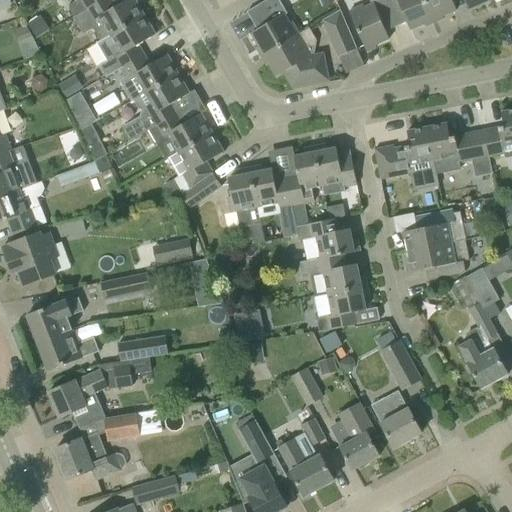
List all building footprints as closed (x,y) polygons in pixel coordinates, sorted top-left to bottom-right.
[(68,6),(74,18),(104,0),(73,0),(75,2),(68,6)] [(94,30),(100,41),(144,16),(134,0),(127,0),(116,7),(112,0),(104,0),(74,18),(83,33),(91,29),(94,30)] [(256,48),(261,57),(299,35),(292,22),(289,24),(284,15),(287,14),(278,0),(267,0),(248,12),(258,29),(251,34),(258,47),(256,48)] [(396,27),(384,0),(370,0),(372,5),(364,9),(362,6),(349,12),(358,34),(366,52),(376,48),(374,46),(389,39),(385,31),(396,27)] [(384,0),(396,27),(406,22),(410,30),(424,24),(425,27),(434,23),(424,0),(384,0)] [(424,0),(434,23),(443,19),(442,17),(456,11),(452,2),(457,0),(424,0)] [(489,0),(464,0),(469,10),(490,1),(489,0)] [(357,49),(349,31),(340,11),(332,15),(323,20),(338,57),(357,49)] [(40,16),(28,23),(36,36),(48,28),(40,16)] [(121,68),(144,55),(138,45),(155,35),(144,16),(100,41),(96,44),(107,61),(99,66),(105,77),(121,68)] [(26,24),(15,28),(20,43),(31,39),(26,24)] [(299,35),(261,57),(265,65),(268,64),(276,77),(283,73),(292,88),(328,81),(322,54),(311,55),(308,57),(304,48),(306,47),(299,35)] [(134,100),(178,75),(166,56),(149,66),(144,55),(121,68),(128,80),(122,83),(132,101),(134,100)] [(178,114),(172,104),(189,94),(178,75),(134,100),(139,109),(143,109),(140,121),(124,129),(124,133),(128,142),(146,132),(148,131),(178,114)] [(70,77),(57,85),(64,96),(77,89),(70,77)] [(89,109),(73,118),(79,129),(95,120),(89,109)] [(511,110),(501,113),(504,127),(487,130),(492,157),(504,154),(505,158),(511,156),(511,110)] [(0,154),(10,151),(4,134),(8,133),(10,130),(3,111),(0,112),(0,154)] [(178,152),(179,153),(212,133),(200,114),(184,124),(178,114),(148,131),(165,160),(178,152)] [(92,124),(79,130),(84,140),(97,134),(92,124)] [(447,124),(427,128),(436,173),(460,168),(459,163),(471,161),(492,157),(487,130),(466,134),(450,138),(447,124)] [(436,173),(427,128),(407,132),(410,146),(393,149),(393,147),(374,150),(380,180),(411,173),(411,178),(436,173)] [(182,195),(213,174),(206,162),(223,152),(212,133),(179,153),(189,171),(173,180),(181,194),(182,195)] [(102,144),(89,150),(94,160),(106,154),(102,144)] [(356,185),(349,150),(337,153),(336,148),(326,150),(325,144),(314,146),(322,186),(324,195),(345,191),(344,188),(356,185)] [(297,175),(286,177),(292,206),(296,227),(308,224),(304,204),(314,202),(311,188),(322,186),(314,146),(303,148),(304,155),(294,157),(297,175)] [(0,197),(19,190),(36,184),(27,160),(15,165),(10,151),(0,154),(0,197)] [(98,173),(94,162),(84,166),(88,177),(98,173)] [(261,165),(249,167),(260,218),(279,213),(278,209),(292,206),(286,177),(274,180),(272,170),(262,171),(261,165)] [(260,218),(249,167),(238,170),(239,176),(227,179),(231,197),(227,198),(230,213),(236,212),(239,228),(249,226),(253,244),(264,242),(259,218),(260,218)] [(112,169),(101,174),(109,192),(121,186),(112,169)] [(221,187),(213,174),(182,195),(187,211),(221,187)] [(173,180),(166,184),(173,197),(181,194),(173,180)] [(46,223),(37,198),(41,197),(44,189),(42,182),(36,184),(19,190),(0,197),(0,222),(7,220),(13,236),(46,223)] [(511,204),(501,212),(510,227),(511,226),(511,204)] [(464,240),(460,221),(459,213),(453,213),(452,209),(414,217),(417,230),(403,232),(407,252),(464,240)] [(306,260),(307,260),(320,258),(321,259),(344,255),(360,251),(358,240),(352,241),(349,229),(339,231),(336,219),(308,224),(296,227),(298,241),(302,240),(306,260)] [(41,233),(7,245),(7,246),(2,248),(9,265),(14,263),(23,287),(56,274),(51,260),(59,257),(50,232),(42,235),(41,233)] [(188,240),(177,242),(182,262),(192,260),(188,240)] [(464,240),(407,252),(411,272),(425,269),(427,282),(466,274),(463,262),(468,260),(464,240)] [(227,255),(212,258),(216,277),(231,273),(227,255)] [(307,260),(306,260),(298,261),(301,276),(310,274),(314,297),(367,286),(365,275),(359,276),(356,265),(346,266),(344,255),(321,259),(320,258),(307,260)] [(499,300),(491,286),(482,269),(467,277),(482,305),(484,309),(499,300)] [(101,283),(103,301),(151,291),(148,273),(101,283)] [(367,286),(314,297),(318,317),(316,318),(319,332),(358,325),(355,312),(366,310),(363,299),(369,297),(367,286)] [(27,316),(38,344),(73,330),(89,324),(84,311),(79,298),(63,305),(62,303),(27,316)] [(429,298),(413,306),(419,316),(434,307),(429,298)] [(511,301),(501,305),(504,316),(511,313),(511,301)] [(508,375),(493,349),(491,350),(486,341),(497,335),(483,310),(484,309),(482,305),(469,311),(478,328),(466,334),(470,341),(459,347),(481,389),(508,375)] [(73,330),(38,344),(48,371),(100,352),(94,337),(78,344),(73,330)] [(334,332),(319,340),(326,353),(341,345),(334,332)] [(118,343),(121,362),(149,358),(168,355),(166,336),(118,343)] [(381,352),(402,390),(420,380),(399,342),(381,352)] [(350,357),(339,363),(345,375),(352,371),(354,364),(350,357)] [(132,387),(130,375),(151,372),(149,358),(121,362),(112,363),(116,389),(132,387)] [(334,358),(318,362),(322,375),(337,371),(334,358)] [(291,376),(307,406),(323,398),(307,368),(291,376)] [(109,388),(101,370),(49,393),(60,418),(72,412),(80,429),(98,421),(105,418),(95,394),(109,388)] [(371,406),(384,431),(394,448),(421,433),(398,391),(371,406)] [(375,430),(365,413),(360,402),(338,414),(352,440),(340,447),(352,471),(379,456),(367,434),(375,430)] [(104,403),(103,411),(126,412),(126,403),(104,403)] [(106,418),(109,439),(138,435),(135,414),(106,418)] [(301,426),(304,433),(312,447),(325,439),(314,419),(301,426)] [(273,455),(255,421),(239,430),(257,464),(273,455)] [(121,470),(123,468),(125,464),(124,460),(123,456),(119,453),(114,453),(108,455),(98,432),(55,449),(67,480),(92,470),(96,480),(121,470)] [(334,481),(324,463),(320,456),(318,457),(312,447),(304,433),(294,439),(283,445),(280,440),(275,443),(304,497),(334,481)] [(268,472),(264,466),(234,482),(243,505),(250,501),(256,511),(282,511),(283,511),(284,508),(287,507),(268,472)] [(132,489),(137,504),(179,492),(175,477),(132,489)]
